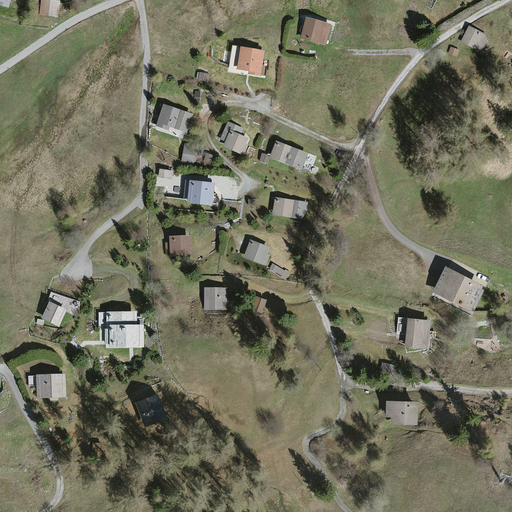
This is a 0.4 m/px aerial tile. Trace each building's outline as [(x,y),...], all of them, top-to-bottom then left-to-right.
[(60,4),(44,0),(42,0),(40,15),(57,18),(60,4)] [(333,27),(307,20),(301,41),(327,48),(333,27)] [(468,29),(461,44),(481,53),(488,38),(468,29)] [(265,54),(233,47),(228,72),(260,78),(265,54)] [(460,52),(450,48),(447,56),(457,60),(460,52)] [(197,72),(195,81),(212,84),(214,75),(197,72)] [(181,112),(163,107),(157,128),(170,132),(171,129),(175,130),(181,112)] [(194,116),(181,112),(175,130),(188,134),(194,116)] [(228,124),(221,141),(226,143),(223,148),(244,157),(251,140),(242,137),(244,130),(228,124)] [(292,149),(276,143),(270,160),(287,165),(292,149)] [(196,146),(185,144),(182,162),(193,164),(196,146)] [(309,155),(292,149),(287,165),(303,171),(309,155)] [(270,157),(262,154),(260,163),(267,165),(270,157)] [(174,172),(160,170),(158,178),(173,181),(174,172)] [(215,184),(190,182),(188,204),(212,206),(215,184)] [(294,201),(275,199),(272,217),(292,219),(294,201)] [(308,203),(294,201),(292,219),(306,221),(308,203)] [(191,237),(169,237),(170,256),(192,255),(191,237)] [(270,248),(250,241),(244,258),(266,266),(270,255),(268,254),(270,248)] [(483,286),(444,267),(431,294),(470,313),(483,286)] [(227,288),(204,287),(203,309),(226,310),(227,288)] [(41,317),(60,325),(67,308),(76,311),(81,300),(53,289),(41,317)] [(264,303),(255,299),(250,312),(260,315),(264,303)] [(106,346),(106,351),(144,350),(144,320),(137,320),(137,312),(106,313),(106,320),(100,320),(100,346),(106,346)] [(397,331),(405,332),(408,316),(400,315),(397,331)] [(430,321),(408,319),(405,349),(428,351),(430,321)] [(65,375),(27,377),(28,388),(37,388),(38,400),(66,399),(65,375)] [(159,398),(134,407),(141,425),(166,416),(159,398)] [(418,402),(386,402),(386,420),(392,419),(392,428),(418,427),(418,402)]
